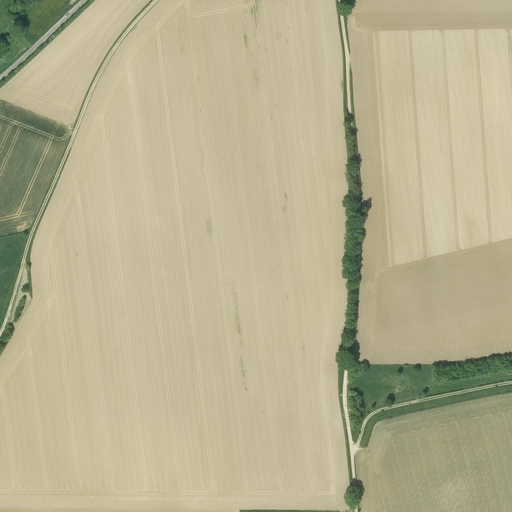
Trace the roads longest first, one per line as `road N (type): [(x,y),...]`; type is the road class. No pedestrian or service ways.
road 1 (track): [(355,511),(344,405),(355,208),(340,0)]
road 2 (track): [(0,331),(94,81),(155,0)]
road 3 (track): [(511,382),(377,410),(351,454)]
